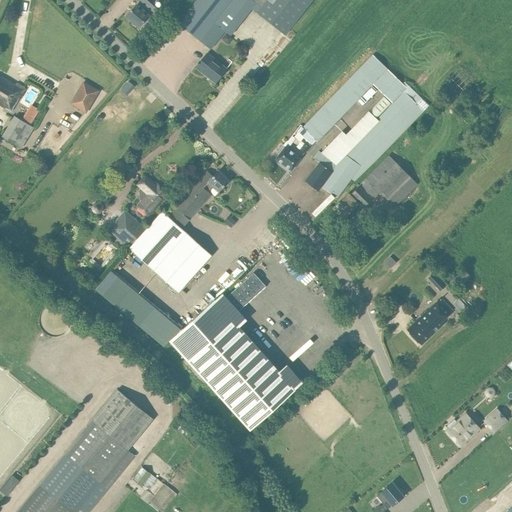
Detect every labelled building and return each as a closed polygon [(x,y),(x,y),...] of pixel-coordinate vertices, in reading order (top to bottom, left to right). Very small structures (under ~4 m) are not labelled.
[(126,15),(139,26),(143,22),(146,26),(152,19),(151,18),(158,11),(145,0),(139,0),(136,5),(136,4),(126,15)] [(252,9),(256,12),(285,35),(312,0),(194,0),(177,23),(210,49),(225,31),(230,36),(252,9)] [(215,82),(226,68),(207,53),(196,66),(206,74),(206,75),(215,82)] [(402,83),(387,68),(372,54),(297,131),(311,145),(316,140),(317,141),(373,84),(392,103),(391,103),(383,96),(369,111),(368,110),(345,134),(342,130),(320,152),(319,150),(313,157),(319,162),(305,181),(317,191),(321,186),(337,198),(350,180),(353,182),(429,105),(404,82),(402,83)] [(18,86),(0,75),(0,105),(4,107),(4,108),(11,112),(19,98),(20,99),(26,89),(19,85),(18,86)] [(83,81),(69,104),(86,114),(100,91),(83,81)] [(14,115),(1,136),(21,148),(34,128),(30,125),(39,110),(31,104),(21,120),(14,115)] [(304,144),(300,149),(305,153),(309,147),(304,144)] [(285,146),(275,158),(291,170),(300,158),(285,146)] [(388,154),(365,177),(349,193),(348,192),(334,206),(345,217),(358,204),(362,208),(371,199),(372,200),(380,192),(395,207),(418,184),(388,154)] [(182,229),(188,221),(211,194),(208,191),(213,186),(218,191),(229,180),(218,170),(213,175),(207,170),(196,181),(167,215),(162,210),(145,229),(129,247),(178,292),(212,255),(182,229)] [(136,184),(141,188),(139,190),(139,199),(141,200),(137,205),(148,215),(168,193),(156,183),(156,184),(145,174),(136,184)] [(127,212),(111,230),(129,247),(145,229),(127,212)] [(228,215),(223,221),(231,228),(236,222),(228,215)] [(376,219),(368,227),(355,241),(363,251),(386,229),(376,219)] [(169,340),(183,327),(111,268),(95,289),(164,346),(169,340)] [(463,269),(448,283),(455,290),(470,277),(463,269)] [(238,311),(266,286),(253,272),(226,297),(237,309),(238,311)] [(439,276),(434,272),(427,278),(432,283),(439,276)] [(238,325),(216,300),(215,299),(183,327),(169,340),(250,430),(256,424),(295,389),(261,351),(258,347),(256,345),(238,325)] [(441,322),(448,315),(453,311),(442,299),(440,300),(439,299),(437,301),(407,329),(421,344),(443,323),(441,322)] [(314,382),(323,374),(319,369),(309,377),(314,382)] [(84,511),(89,511),(135,456),(128,450),(154,419),(117,389),(98,412),(92,420),(16,511),(76,511),(80,508),(84,511)] [(497,409),(485,420),(494,430),(506,419),(497,409)] [(472,434),(479,428),(466,414),(457,422),(454,419),(447,425),(450,428),(447,430),(458,442),(470,432),(472,434)] [(132,479),(146,490),(140,497),(159,511),(162,511),(177,493),(141,467),(132,479)] [(381,492),(376,496),(383,504),(381,506),(378,506),(372,511),(382,511),(392,505),(403,496),(392,482),(381,492)]
